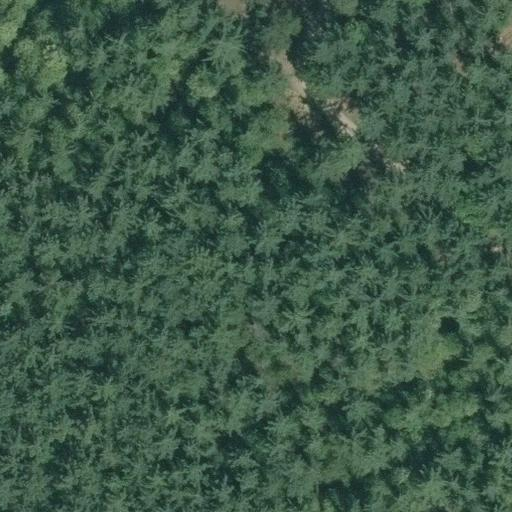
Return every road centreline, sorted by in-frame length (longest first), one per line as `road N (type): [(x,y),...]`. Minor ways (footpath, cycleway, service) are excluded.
road 1 (track): [(369,0),(283,87),(511,273)]
road 2 (track): [(178,0),(283,87)]
